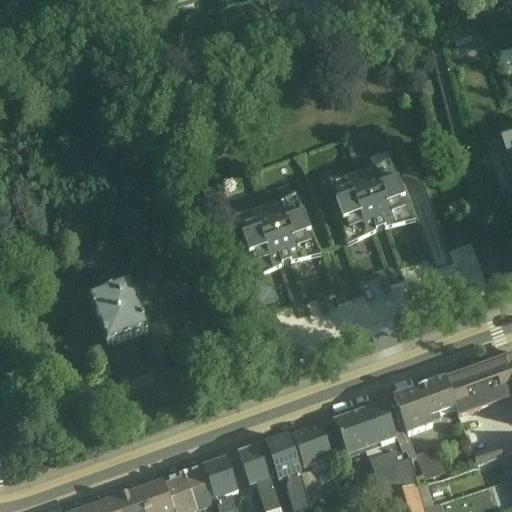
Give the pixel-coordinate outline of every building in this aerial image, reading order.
[(289,0),(288,0),(267,5),(270,18),(294,12),(289,0)] [(337,0),(297,0),(299,9),(311,6),(319,39),(367,27),(360,0),(345,0),(338,2),(337,0)] [(0,26),(3,27),(9,13),(0,8),(0,26)] [(467,11),(435,16),(440,34),(471,28),(467,11)] [(139,20),(118,26),(122,40),(143,35),(139,20)] [(3,27),(0,26),(0,41),(17,50),(23,38),(3,27)] [(432,87),(419,91),(422,103),(435,99),(432,87)] [(511,136),(498,141),(497,144),(511,189),(511,136)] [(345,189),(331,192),(352,250),(365,245),(366,245),(394,235),(408,230),(386,171),(375,178),(345,189)] [(253,222),(237,226),(258,284),(271,279),(272,280),(300,269),(314,264),(292,206),(281,212),(253,222)] [(130,290),(87,306),(106,355),(149,340),(130,290)] [(503,408),(511,405),(511,364),(439,391),(452,427),(503,408)] [(452,427),(439,391),(383,412),(396,448),(452,427)] [(511,436),(511,406),(502,411),(511,436)] [(339,466),(390,447),(376,412),(326,432),(339,466)] [(300,478),(327,468),(315,434),(287,444),(300,478)] [(269,492),(292,483),(277,446),(254,455),(269,492)] [(269,492),(254,455),(229,465),(244,502),(269,492)] [(428,464),(440,490),(458,483),(447,456),(428,464)] [(226,511),(235,509),(217,468),(191,478),(205,511),(226,511)] [(184,511),(205,511),(191,478),(173,486),(184,511)] [(304,511),(328,511),(317,482),(296,490),(304,511)] [(184,511),(173,486),(154,494),(161,511),(184,511)] [(137,511),(161,511),(154,494),(133,503),(137,511)] [(137,511),(133,503),(113,511),(112,511),(137,511)]
